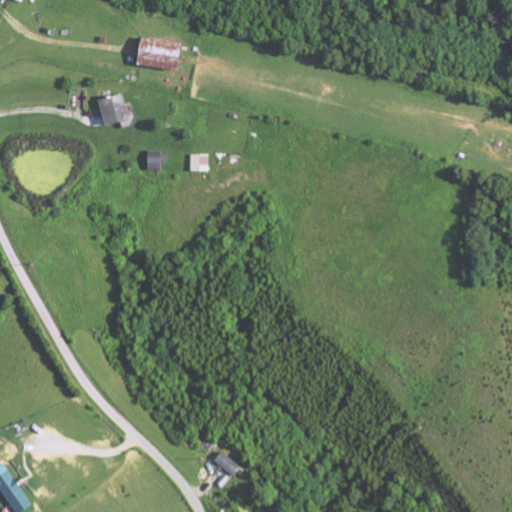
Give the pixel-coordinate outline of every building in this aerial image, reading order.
[(175,72),(179,44),(139,38),(135,67),(175,72)] [(96,101),(104,127),(128,120),(121,94),(96,101)] [(163,172),(163,153),(148,153),(147,171),(163,172)] [(190,173),(209,173),(209,156),(191,156),(190,173)] [(241,468),(223,452),(214,462),(232,478),(241,468)] [(24,511),(32,507),(3,465),(0,466),(0,492),(14,511),(24,511)]
